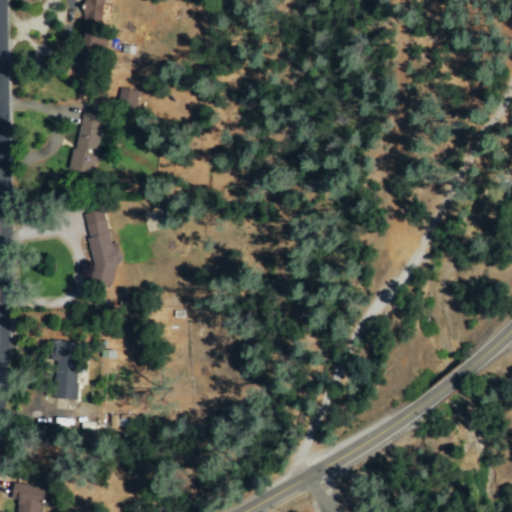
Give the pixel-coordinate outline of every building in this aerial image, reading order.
[(102,0),(86,0),(81,51),(105,53),(107,34),(100,33),(102,0)] [(116,102),(134,106),(138,91),(119,86),(116,102)] [(103,114),(80,110),(70,168),(92,172),(103,114)] [(81,213),(96,281),(114,277),(111,263),(122,261),(117,241),(110,242),(103,208),(81,213)] [(78,341),(56,340),(53,398),(75,399),(78,341)] [(45,484),(12,483),(11,498),(16,498),(15,511),(40,511),(41,505),(52,506),(52,494),(44,493),(45,484)]
